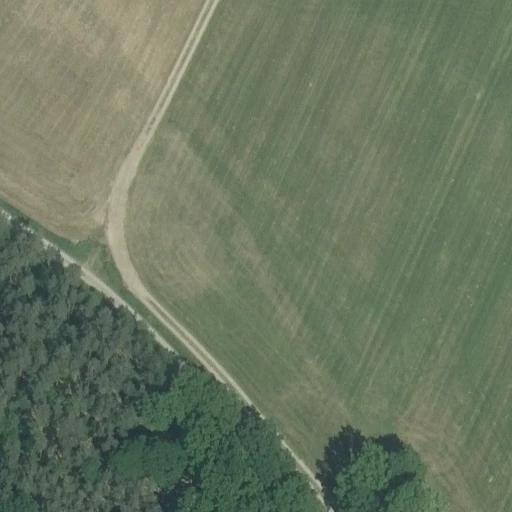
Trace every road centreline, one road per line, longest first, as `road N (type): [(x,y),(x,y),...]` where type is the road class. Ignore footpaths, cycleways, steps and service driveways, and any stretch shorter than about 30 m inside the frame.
road 1 (track): [(0,217),(85,276),(300,511)]
road 2 (track): [(329,511),(328,501),(157,305),(134,265),(132,231)]
road 3 (track): [(85,276),(217,0)]
